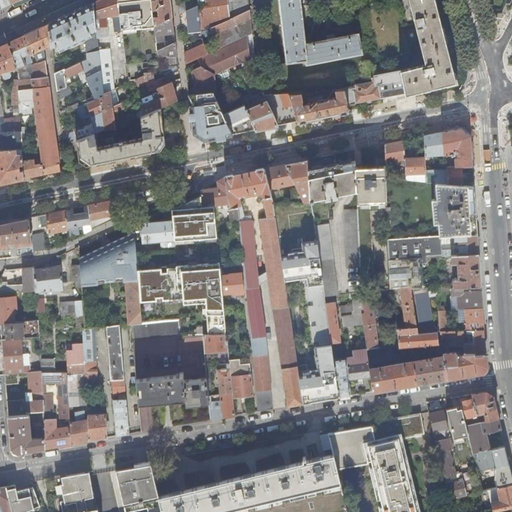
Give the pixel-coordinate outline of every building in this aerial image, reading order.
[(0,0),(0,8),(4,7),(12,3),(10,0),(0,0)] [(99,0),(93,3),(98,38),(110,36),(107,17),(113,16),(114,22),(117,22),(118,25),(117,26),(119,50),(125,49),(119,1),(118,0),(99,0)] [(125,0),(119,1),(125,49),(126,64),(159,60),(158,56),(157,51),(157,43),(155,25),(154,16),(153,10),(152,0),(125,0)] [(152,0),(153,10),(158,9),(159,15),(154,16),(155,25),(173,17),(170,0),(152,0)] [(228,0),(198,0),(199,4),(198,5),(202,31),(211,27),(231,18),(229,7),(228,0)] [(279,0),(287,62),(306,60),(307,64),(362,54),(359,34),(338,38),(337,29),(323,32),(325,40),(305,44),(301,5),(309,4),(308,0),(279,0)] [(401,70),(406,93),(406,95),(434,88),(457,82),(439,13),(435,0),(410,0),(427,64),(401,70)] [(189,2),(179,4),(180,13),(187,10),(191,8),(189,2)] [(67,15),(48,24),(51,44),(52,47),(57,45),(60,50),(85,39),(87,53),(91,52),(93,62),(83,66),(87,76),(101,70),(99,49),(98,38),(93,3),(67,15)] [(250,10),(249,3),(229,7),(231,18),(250,10)] [(187,10),(190,32),(191,37),(202,36),(202,31),(198,5),(191,8),(187,10)] [(250,10),(231,18),(211,27),(214,33),(220,48),(244,37),(240,22),(251,18),(250,10)] [(174,24),(173,17),(155,25),(157,43),(165,41),(164,35),(175,33),(174,24)] [(240,22),(244,37),(247,36),(253,33),(251,18),(240,22)] [(26,34),(9,42),(18,67),(26,64),(23,56),(34,51),(35,54),(37,63),(33,64),(32,58),(31,58),(31,60),(32,61),(34,70),(47,66),(44,47),(47,46),(51,44),(48,24),(44,26),(26,34)] [(211,27),(202,31),(204,37),(214,33),(211,27)] [(244,37),(220,48),(209,53),(198,58),(201,66),(193,70),(196,92),(197,93),(199,94),(190,95),(195,106),(192,106),(194,127),(209,121),(224,114),(222,111),(220,110),(219,110),(214,99),(213,92),(216,92),(214,74),(250,57),(247,36),(244,37)] [(0,46),(0,72),(3,72),(3,76),(6,77),(10,76),(12,73),(11,70),(18,67),(9,42),(0,46)] [(157,51),(158,56),(167,54),(168,56),(178,55),(176,42),(157,51)] [(186,44),(184,45),(185,52),(185,56),(192,53),(193,54),(195,53),(194,46),(186,47),(186,44)] [(192,53),(185,56),(186,63),(198,58),(209,53),(206,48),(195,53),(193,54),(192,53)] [(101,70),(104,93),(110,91),(107,65),(105,49),(99,49),(101,70)] [(179,70),(178,55),(168,56),(169,69),(162,71),(164,77),(167,75),(179,70)] [(81,62),(55,73),(56,79),(57,90),(70,85),(73,83),(70,76),(78,72),(81,79),(87,76),(83,66),(81,62)] [(351,87),(345,88),(348,104),(406,93),(401,70),(401,69),(373,75),(373,76),(371,77),(372,81),(356,84),(357,87),(352,88),(351,87)] [(94,100),(101,97),(104,95),(104,93),(101,70),(87,76),(81,79),(83,83),(88,80),(95,96),(93,97),(94,100)] [(149,91),(158,88),(170,83),(167,75),(164,77),(155,81),(146,83),(149,91)] [(50,86),(48,76),(32,78),(33,88),(50,86)] [(0,132),(22,131),(20,108),(19,89),(19,79),(19,78),(12,79),(13,104),(14,104),(15,119),(5,120),(0,94),(0,132)] [(32,78),(19,79),(19,89),(33,88),(32,78)] [(160,102),(161,107),(178,99),(172,82),(170,83),(158,88),(159,91),(153,93),(155,98),(158,97),(160,102)] [(270,82),(259,83),(264,92),(265,95),(271,95),(270,82)] [(57,90),(59,100),(73,91),(70,85),(57,90)] [(61,171),(50,86),(33,88),(19,89),(20,108),(36,107),(43,164),(40,162),(36,163),(35,158),(32,158),(23,160),(23,164),(23,170),(25,178),(45,174),(61,171)] [(112,106),(120,103),(117,91),(123,90),(122,86),(110,91),(104,93),(104,95),(101,97),(102,108),(112,106)] [(289,92),(293,105),(298,121),(320,117),(349,111),(348,104),(345,88),(328,90),(329,93),(337,93),(337,97),(329,99),(328,100),(325,101),(323,96),(307,99),(308,103),(304,104),(302,91),(289,92)] [(281,93),(282,93),(286,107),(293,105),(289,92),(281,93)] [(93,115),(103,111),(102,108),(101,97),(94,100),(80,106),(82,112),(88,109),(90,108),(93,115)] [(140,107),(144,115),(161,107),(160,102),(156,103),(155,101),(140,107)] [(105,129),(115,128),(113,111),(125,108),(123,102),(120,103),(112,106),(102,108),(103,111),(105,129)] [(255,126),(256,130),(278,125),(268,102),(247,111),(251,118),(255,126)] [(61,116),(77,108),(76,104),(67,108),(60,110),(61,116)] [(245,105),(224,114),(230,128),(248,119),(251,118),(247,111),(245,105)] [(161,107),(144,115),(141,116),(144,137),(123,141),(123,140),(119,140),(120,142),(98,147),(95,133),(77,139),(80,157),(82,159),(90,165),(124,158),(159,150),(165,139),(161,107)] [(77,139),(95,133),(105,129),(103,111),(93,115),(91,116),(93,123),(74,130),(75,131),(64,135),(64,139),(65,144),(77,139)] [(230,128),(224,114),(209,121),(216,138),(233,135),(230,128)] [(216,138),(209,121),(194,127),(195,134),(205,141),(216,138)] [(456,130),(442,133),(443,155),(445,155),(457,154),(457,158),(454,158),(454,167),(460,167),(473,167),(470,137),(460,129),(456,130)] [(23,149),(22,131),(0,132),(0,149),(16,149),(23,149)] [(425,170),(425,174),(426,182),(437,184),(447,185),(445,166),(445,155),(443,155),(442,133),(434,134),(423,136),(424,156),(441,155),(442,158),(439,158),(440,170),(425,170)] [(395,142),(384,145),(385,163),(405,160),(405,158),(404,140),(395,142)] [(0,149),(0,183),(25,178),(23,170),(21,170),(20,165),(23,164),(23,160),(23,154),(17,154),(16,149),(0,149)] [(302,161),(285,165),(294,183),(303,203),(311,203),(311,202),(312,202),(312,200),(324,198),(325,201),(337,199),(336,195),(356,191),(355,167),(354,151),(335,155),(302,161)] [(405,158),(405,160),(405,175),(425,174),(425,170),(424,157),(405,158)] [(276,167),(264,169),(269,188),(294,183),(285,165),(276,167)] [(385,166),(355,167),(356,191),(357,210),(360,266),(361,281),(374,280),(371,212),(370,203),(386,203),(385,166)] [(445,166),(447,185),(462,186),(460,167),(454,167),(445,166)] [(225,177),(229,204),(229,208),(237,206),(239,224),(243,263),(258,412),(273,409),(268,354),(266,337),(259,290),(251,221),(245,222),(244,217),(240,198),(241,196),(243,195),(245,196),(261,193),(266,218),(259,219),(288,407),(303,404),(298,376),(284,281),(281,257),(280,255),(280,251),(273,203),(269,188),(264,169),(243,173),(225,177)] [(425,174),(405,175),(405,180),(426,182),(425,174)] [(200,191),(200,192),(201,196),(202,207),(214,205),(229,204),(225,177),(217,182),(218,188),(201,191),(200,191)] [(439,224),(440,236),(477,234),(474,187),(462,186),(447,185),(437,184),(438,199),(432,199),(434,224),(439,224)] [(201,196),(185,203),(188,239),(217,237),(214,205),(202,207),(201,196)] [(101,203),(88,206),(91,228),(119,215),(112,201),(101,203)] [(370,203),(371,212),(387,211),(387,210),(387,207),(386,203),(370,203)] [(73,209),(65,211),(68,228),(83,226),(84,233),(91,230),(91,228),(88,206),(83,207),(84,212),(74,214),(73,209)] [(237,206),(229,208),(231,225),(239,224),(237,206)] [(183,240),(180,209),(171,209),(172,221),(141,223),(143,243),(160,241),(161,252),(174,251),(173,240),(183,240)] [(360,266),(357,210),(344,211),(347,267),(360,266)] [(56,213),(40,216),(42,228),(48,227),(49,234),(68,230),(68,228),(65,211),(56,213)] [(30,235),(28,218),(10,222),(0,224),(0,258),(32,255),(30,235)] [(328,225),(315,227),(317,241),(324,297),(338,295),(328,225)] [(134,232),(79,257),(80,265),(81,284),(96,282),(96,279),(124,277),(128,324),(131,324),(141,323),(139,302),(137,271),(136,259),(134,232)] [(44,233),(31,235),(33,253),(40,251),(40,252),(46,250),(44,233)] [(428,298),(426,288),(433,288),(431,257),(451,256),(478,254),(477,234),(440,236),(388,239),(390,289),(395,288),(400,288),(410,286),(411,289),(414,289),(421,333),(433,331),(428,298)] [(324,297),(317,241),(301,244),(302,248),(302,251),(291,253),(287,254),(288,256),(281,257),(284,281),(303,278),(306,278),(307,283),(304,283),(307,302),(312,301),(312,306),(308,307),(310,322),(315,321),(316,326),(311,327),(313,342),(318,341),(319,347),(314,348),(315,356),(317,356),(318,364),(316,364),(318,373),(298,376),(303,404),(313,402),(313,400),(317,399),(318,401),(321,401),(339,397),(333,360),(331,344),(325,304),(324,297)] [(481,287),(478,254),(451,256),(452,264),(457,264),(458,279),(453,280),(454,288),(464,287),(481,287)] [(226,335),(220,263),(177,266),(177,268),(137,271),(139,302),(177,299),(177,304),(205,302),(207,335),(203,335),(204,348),(228,346),(227,335),(226,335)] [(81,284),(80,265),(72,266),(73,278),(75,281),(78,287),(82,287),(81,284)] [(61,266),(34,270),(36,290),(36,292),(61,290),(61,293),(63,292),(63,286),(65,286),(65,283),(63,283),(61,266)] [(34,268),(23,269),(24,285),(8,286),(9,293),(29,291),(36,290),(34,270),(34,268)] [(228,276),(221,277),(223,294),(235,293),(235,295),(244,294),(242,273),(228,274),(228,276)] [(8,282),(0,282),(0,294),(9,293),(8,286),(8,282)] [(410,286),(400,288),(407,328),(417,327),(411,289),(410,286)] [(464,287),(454,288),(454,295),(464,295),(464,307),(461,307),(462,310),(482,309),(481,292),(470,292),(469,289),(464,290),(464,287)] [(390,289),(361,293),(362,300),(369,299),(369,296),(396,293),(395,288),(390,289)] [(433,288),(426,288),(428,298),(437,297),(437,288),(433,288)] [(0,298),(0,311),(1,324),(15,322),(12,297),(0,298)] [(362,320),(367,350),(378,348),(371,300),(370,300),(369,299),(362,300),(363,301),(364,311),(364,314),(362,314),(362,320)] [(60,302),(61,318),(76,317),(84,316),(82,301),(60,302)] [(335,303),(325,304),(331,344),(341,342),(335,303)] [(482,309),(462,310),(462,313),(465,312),(466,321),(466,330),(484,330),(482,309)] [(446,311),(438,311),(440,331),(447,331),(446,311)] [(341,317),(342,323),(362,320),(362,314),(358,315),(341,317)] [(77,328),(83,328),(84,328),(84,316),(76,317),(77,328)] [(141,323),(131,324),(133,337),(181,333),(180,319),(141,323)] [(15,322),(1,324),(2,331),(3,340),(37,337),(40,337),(38,320),(15,322)] [(418,333),(417,327),(407,328),(404,328),(404,322),(397,323),(398,329),(397,329),(399,348),(438,345),(437,332),(418,333)] [(119,325),(106,326),(112,387),(113,395),(126,394),(119,325)] [(83,328),(85,364),(86,384),(92,383),(97,379),(94,327),(84,328),(83,328)] [(440,331),(440,332),(441,341),(442,347),(464,347),(465,354),(474,354),(474,356),(486,355),(484,330),(466,330),(467,333),(473,334),(473,343),(465,343),(464,331),(447,331),(440,331)] [(4,359),(6,375),(18,374),(25,373),(22,341),(3,342),(4,359)] [(67,365),(72,365),(83,364),(82,344),(71,345),(72,351),(66,351),(66,372),(67,372),(67,365)] [(354,357),(347,358),(349,380),(371,376),(370,369),(369,364),(368,359),(367,350),(353,352),(354,357)] [(386,355),(368,359),(369,364),(397,359),(396,353),(393,354),(386,355)] [(487,366),(486,355),(474,356),(474,354),(465,354),(462,356),(461,356),(459,356),(459,353),(443,353),(444,357),(448,378),(469,375),(482,372),(487,366)] [(414,362),(417,384),(432,381),(448,378),(444,357),(414,362)] [(347,358),(333,360),(339,397),(345,396),(352,395),(349,380),(347,358)] [(41,359),(41,371),(55,372),(54,360),(41,359)] [(230,370),(230,377),(251,375),(250,365),(240,366),(240,361),(229,362),(229,365),(230,370)] [(371,376),(373,392),(396,387),(417,384),(414,362),(407,363),(370,369),(371,376)] [(67,365),(67,372),(70,409),(73,409),(73,407),(87,406),(86,384),(85,364),(83,364),(72,365),(67,365)] [(209,404),(211,420),(221,418),(234,416),(232,398),(230,377),(230,370),(221,371),(217,371),(220,395),(208,396),(209,404)] [(20,392),(6,394),(7,404),(9,416),(29,414),(29,412),(38,411),(43,411),(41,371),(28,373),(29,392),(26,393),(26,399),(21,400),(20,392)] [(55,372),(41,371),(43,411),(45,449),(59,446),(72,444),(71,427),(56,429),(55,418),(53,418),(53,390),(45,390),(45,383),(58,383),(60,418),(70,418),(70,409),(67,372),(66,372),(55,372)] [(136,379),(139,404),(185,400),(185,406),(209,404),(208,396),(207,379),(184,381),(183,373),(180,373),(180,376),(136,379)] [(6,375),(5,375),(6,384),(18,383),(18,374),(6,375)] [(230,377),(232,398),(253,396),(251,375),(230,377)] [(486,421),(498,418),(493,396),(486,392),(472,394),(473,399),(477,414),(484,412),(486,421)] [(113,400),(116,437),(129,434),(126,399),(113,400)] [(462,406),(465,418),(477,415),(477,414),(473,399),(461,401),(462,406)] [(465,418),(462,406),(447,410),(460,465),(475,461),(473,453),(467,425),(465,418)] [(429,411),(429,412),(434,431),(437,430),(449,427),(443,407),(429,411)] [(29,414),(9,416),(10,437),(12,449),(17,454),(29,452),(45,449),(43,411),(38,411),(38,424),(35,424),(37,438),(32,438),(29,414)] [(71,427),(72,444),(80,443),(89,441),(88,420),(85,420),(84,411),(75,412),(76,422),(71,423),(71,427)] [(88,420),(89,441),(108,438),(106,414),(87,415),(88,420)] [(329,434),(334,454),(337,469),(373,463),(384,511),(418,511),(410,478),(411,478),(406,457),(405,457),(401,439),(417,435),(426,433),(422,414),(415,415),(379,421),(380,425),(329,434)] [(467,425),(473,453),(486,450),(485,442),(485,432),(501,428),(498,418),(486,421),(467,425)] [(434,431),(439,453),(449,450),(450,450),(447,438),(439,440),(437,430),(434,431)] [(498,488),(511,484),(511,471),(505,446),(486,450),(473,453),(475,461),(483,491),(489,490),(498,488)] [(439,453),(451,499),(467,495),(462,472),(455,474),(449,450),(439,453)] [(173,493),(159,497),(162,511),(218,511),(286,496),(341,483),(337,469),(334,454),(319,458),(319,457),(311,459),(312,460),(309,460),(307,456),(305,457),(306,461),(286,466),(286,465),(279,466),(279,468),(252,474),(251,473),(245,475),(245,476),(216,483),(215,482),(209,484),(209,485),(180,492),(180,491),(173,492),(173,493)] [(162,511),(159,497),(150,461),(115,467),(125,511),(130,511),(148,508),(148,511),(98,511),(98,509),(96,509),(94,500),(89,472),(62,476),(64,484),(62,485),(64,494),(60,495),(64,511),(162,511)] [(15,484),(7,486),(11,505),(12,511),(23,511),(40,506),(33,487),(17,491),(15,484)] [(487,509),(488,511),(491,511),(495,511),(502,510),(511,507),(511,484),(498,488),(501,499),(492,501),(493,507),(487,509)] [(7,486),(0,487),(0,511),(12,511),(11,505),(7,486)] [(489,490),(492,501),(501,499),(498,488),(489,490)]
